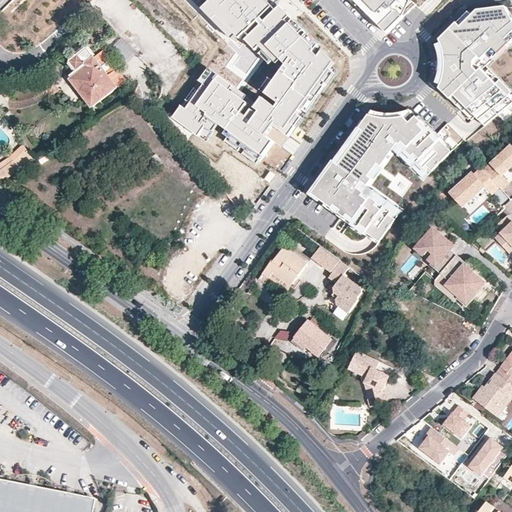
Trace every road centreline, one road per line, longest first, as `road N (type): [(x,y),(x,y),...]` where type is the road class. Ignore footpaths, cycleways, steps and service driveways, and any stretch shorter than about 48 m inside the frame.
road 1 (trunk): [(302,511),(161,381),(0,265)]
road 2 (trunk): [(0,295),(142,396),(268,511)]
road 3 (residential): [(178,338),(373,83)]
road 4 (residential): [(176,511),(152,470),(98,417),(0,344)]
road 5 (residential): [(332,477),(476,359),(505,310)]
road 6 (tertiary): [(178,338),(0,211)]
road 7 (tertiary): [(332,477),(273,411),(178,338)]
